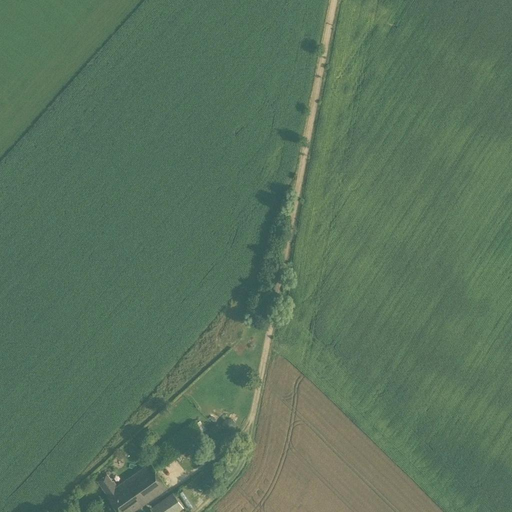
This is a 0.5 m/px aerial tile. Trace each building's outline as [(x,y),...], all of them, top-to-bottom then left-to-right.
[(194,421),(164,442),(175,457),(205,437),(194,421)] [(106,494),(111,501),(120,495),(123,500),(127,497),(129,500),(135,495),(137,499),(135,500),(139,506),(167,487),(155,471),(164,465),(153,450),(145,456),(150,463),(116,487),(107,474),(97,481),(106,494)] [(208,491),(225,476),(217,468),(201,483),(208,491)] [(120,495),(111,501),(118,511),(141,511),(143,511),(139,506),(135,500),(137,499),(135,495),(129,500),(127,497),(123,500),(120,495)] [(151,511),(165,511),(159,502),(149,508),(151,511)]
